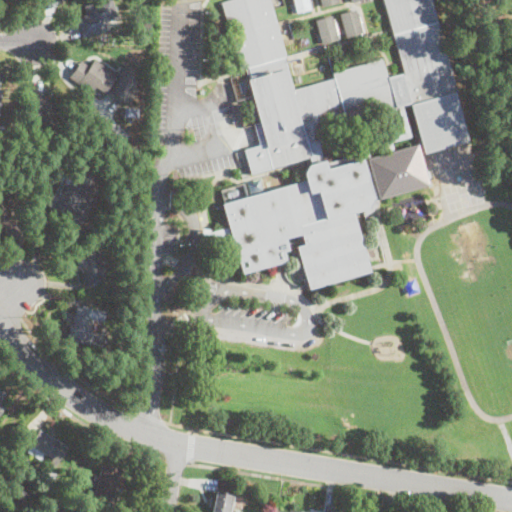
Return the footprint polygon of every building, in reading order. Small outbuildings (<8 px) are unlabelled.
[(111,28),(83,37),(77,17),(87,14),(84,5),(100,0),(111,0),(117,16),(109,18),(111,28)] [(270,0),(288,63),(286,63),(293,90),(334,79),(332,72),(381,59),(395,110),(347,123),(344,113),(319,120),(325,144),(319,147),(327,163),(367,151),(369,158),(416,144),(428,185),(377,196),(374,211),(365,214),(363,212),(354,213),(370,273),(308,290),(296,247),(304,244),(301,234),(286,238),(289,250),(283,252),(286,261),(241,274),(230,233),(208,240),(201,240),(201,229),(210,229),(209,233),(228,227),(222,204),(305,181),(303,174),(308,164),(252,176),(246,149),(260,146),(255,123),(259,122),(246,69),(240,71),(221,2),(228,0),(270,0)] [(292,0),(295,11),(310,8),(308,0),(292,0)] [(430,0),(456,92),(413,104),(383,0),(430,0)] [(362,33),(347,38),(339,14),(355,9),(362,33)] [(338,38),(321,43),(315,20),(331,15),(338,38)] [(88,64),(91,60),(116,77),(106,93),(95,86),(91,91),(69,76),(80,59),(88,64)] [(137,83),(123,102),(109,92),(123,73),(137,83)] [(404,85),(410,104),(403,106),(411,137),(392,142),(394,151),(389,152),(385,138),(405,133),(392,88),(397,87),(400,100),(403,99),(399,86),(404,85)] [(58,103),(55,131),(38,130),(38,123),(28,122),(30,91),(48,92),(47,102),(58,103)] [(464,140),(448,144),(447,143),(424,149),(413,106),(452,95),(464,140)] [(139,108),(128,127),(118,121),(128,102),(139,108)] [(0,124),(10,126),(10,136),(0,134),(0,124)] [(262,189),(249,192),(246,181),(259,178),(262,189)] [(246,195),(243,183),(220,189),(223,201),(246,195)] [(80,191),(77,197),(90,202),(75,227),(46,210),(59,188),(61,190),(59,194),(61,196),(66,185),(80,191)] [(0,197),(4,197),(7,209),(14,207),(21,235),(4,239),(1,227),(0,227),(0,197)] [(365,223),(363,216),(371,214),(373,221),(365,223)] [(101,249),(104,283),(82,285),(81,268),(78,269),(76,251),(101,249)] [(419,290),(407,295),(402,282),(414,278),(419,290)] [(91,331),(107,333),(104,348),(68,342),(76,306),(95,309),(91,331)] [(124,390),(114,393),(112,384),(122,381),(124,390)] [(67,445),(58,461),(29,444),(38,428),(67,445)] [(122,470),(112,499),(99,494),(109,466),(122,470)] [(234,495),(230,511),(210,511),(214,492),(234,495)]
